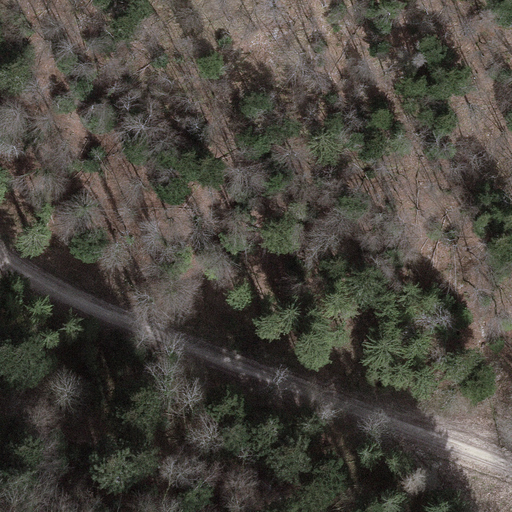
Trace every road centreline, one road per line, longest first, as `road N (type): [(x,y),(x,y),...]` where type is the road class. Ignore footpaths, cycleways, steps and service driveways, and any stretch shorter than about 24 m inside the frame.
road 1 (track): [(511,470),(205,351),(0,250)]
road 2 (track): [(0,402),(281,511)]
